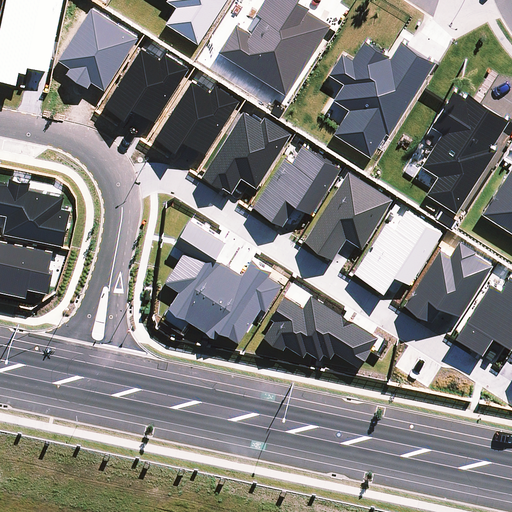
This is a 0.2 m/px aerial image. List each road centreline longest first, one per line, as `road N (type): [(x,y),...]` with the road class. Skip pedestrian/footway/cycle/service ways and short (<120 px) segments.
road 1 (residential): [(116,175),(182,181),(498,393)]
road 2 (secondary): [(89,384),(511,473)]
road 3 (residential): [(89,384),(119,230),(116,175)]
road 4 (residential): [(116,175),(67,136),(0,121)]
